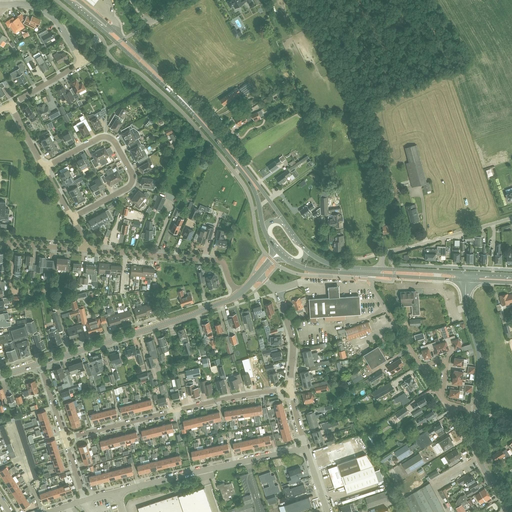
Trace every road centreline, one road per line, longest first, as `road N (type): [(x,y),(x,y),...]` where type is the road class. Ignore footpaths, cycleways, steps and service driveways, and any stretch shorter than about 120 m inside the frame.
road 1 (primary): [(66,0),(215,139),(253,188),(264,229)]
road 2 (primary): [(284,222),(197,113),(77,0)]
road 3 (residential): [(67,438),(289,387)]
road 4 (tertiary): [(40,364),(236,295)]
road 5 (residential): [(116,493),(306,448)]
road 6 (residential): [(10,105),(83,62),(45,11),(2,5)]
road 7 (residential): [(73,218),(129,186),(131,170),(108,137),(45,168)]
road 8 (residential): [(236,295),(221,261),(90,250)]
road 9 (secondary): [(475,411),(481,363),(466,279)]
road 10 (residential): [(289,387),(292,340),(274,288),(259,274)]
